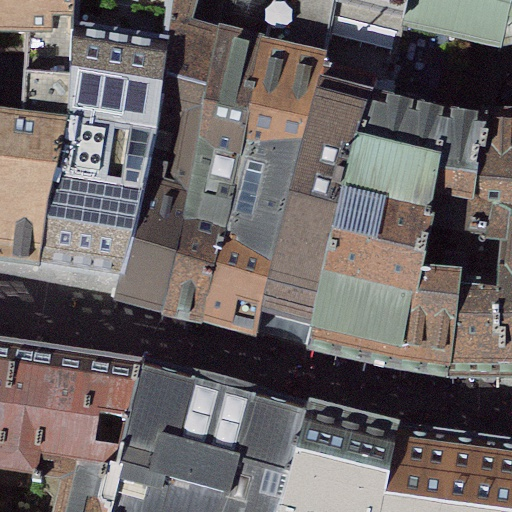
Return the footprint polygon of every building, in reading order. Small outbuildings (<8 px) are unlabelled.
[(0,131),(79,144),(83,118),(93,0),(0,0),(0,52),(0,68),(0,67),(0,131)] [(184,35),(189,0),(93,0),(83,118),(171,136),(184,35)] [(277,56),(295,0),(241,0),(230,47),(277,56)] [(295,0),(277,56),(335,74),(354,0),(295,0)] [(354,0),(335,74),(396,90),(425,0),(354,0)] [(439,48),(511,60),(511,0),(425,0),(396,90),(390,116),(424,125),(439,48)] [(133,309),(179,323),(230,47),(184,35),(171,136),(133,309)] [(179,323),(215,339),(277,56),(230,47),(179,323)] [(275,335),(335,74),(277,56),(215,339),(266,354),(275,335)] [(275,335),(327,351),(390,116),(396,90),(335,74),(275,335)] [(462,402),(480,308),(481,296),(446,294),(452,242),(464,188),(493,193),(498,137),(424,125),(390,116),(327,351),(322,375),(462,402)] [(133,309),(171,136),(83,118),(79,144),(49,292),(133,309)] [(0,284),(49,292),(79,144),(0,131),(0,284)] [(511,134),(498,137),(493,193),(464,188),(452,242),(479,246),(478,254),(511,266),(511,134)] [(511,400),(511,310),(480,308),(462,402),(511,400)] [(105,511),(140,377),(0,349),(0,511),(105,511)] [(185,387),(140,377),(105,511),(287,511),(311,417),(289,411),(234,399),(185,387)] [(311,417),(287,511),(511,511),(511,457),(481,453),(414,444),(371,433),(311,417)]
